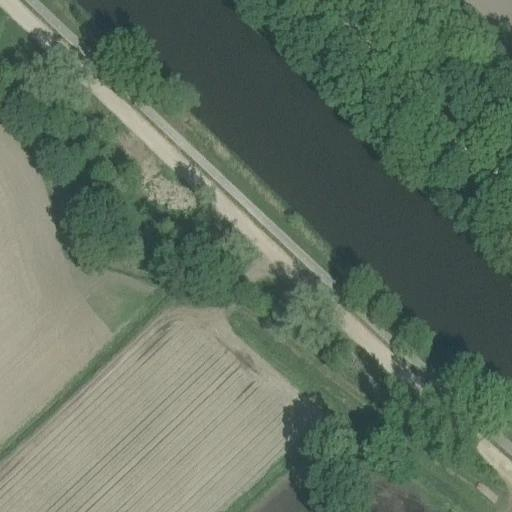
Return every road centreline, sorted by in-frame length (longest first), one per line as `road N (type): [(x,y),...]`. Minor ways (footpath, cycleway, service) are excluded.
road 1 (track): [(5,0),(511,474)]
road 2 (track): [(341,0),(511,163)]
